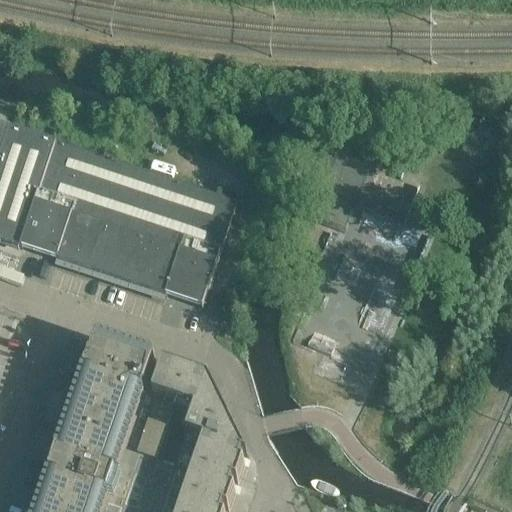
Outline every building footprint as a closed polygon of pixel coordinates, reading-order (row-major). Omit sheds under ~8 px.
[(0,159),(10,129),(0,125),(0,159)] [(10,129),(0,159),(0,242),(21,250),(36,204),(57,144),(10,129)] [(36,204),(21,250),(203,310),(238,204),(57,144),(36,204)] [(335,239),(326,235),(318,256),(326,259),(335,239)] [(39,511),(164,511),(208,384),(209,381),(198,377),(178,370),(175,369),(165,366),(155,395),(145,392),(155,362),(97,343),(75,407),(39,511)] [(217,400),(209,384),(208,384),(164,511),(220,511),(221,511),(220,511),(229,511),(236,494),(228,492),(230,485),(238,487),(245,467),(237,464),(239,457),(247,460),(217,400)]
